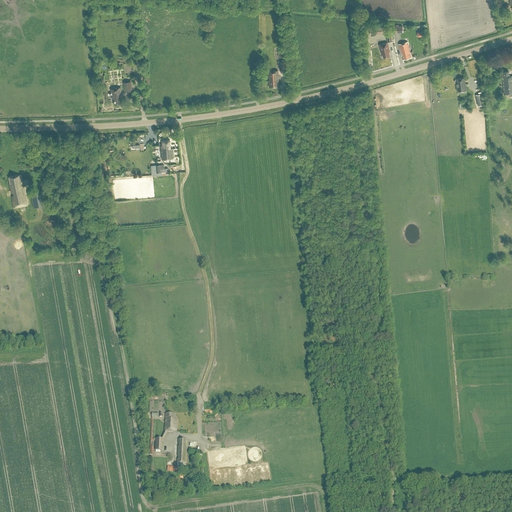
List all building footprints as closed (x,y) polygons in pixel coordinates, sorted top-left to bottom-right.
[(391,26),(381,27),(382,31),(386,30),(387,30),(387,31),(388,41),(393,41),(391,26)] [(411,57),(409,48),(407,41),(398,44),(400,51),(402,50),(404,58),(411,57)] [(382,53),(383,57),(390,56),(388,50),(389,49),(387,42),(379,44),(381,53),(382,53)] [(278,70),(268,70),(268,78),(269,78),(269,81),(268,81),(269,87),(276,86),(277,86),(277,81),(278,81),(279,81),(278,70)] [(511,76),(509,76),(508,71),(502,72),(504,94),(511,93),(511,76)] [(465,89),(464,77),(455,78),(456,79),(455,79),(454,80),(455,82),(456,83),(457,91),(465,89)] [(123,82),(125,91),(132,90),(131,81),(123,82)] [(108,89),(103,89),(104,97),(108,96),(108,95),(109,95),(108,95),(111,94),(111,95),(111,98),(111,99),(113,98),(114,104),(121,103),(120,96),(121,96),(121,94),(122,94),(121,87),(110,88),(110,92),(108,93),(108,89)] [(170,148),(169,140),(162,140),(162,146),(160,146),(161,159),(173,158),(172,148),(170,148)] [(156,165),(151,165),(151,174),(152,175),(162,174),(162,172),(156,172),(156,165)] [(22,184),(20,175),(8,177),(10,183),(9,183),(11,192),(13,192),(13,196),(11,196),(14,208),(27,205),(23,184),(22,184)] [(30,193),(33,208),(45,206),(42,191),(30,193)] [(166,415),(165,432),(172,432),(172,431),(176,431),(175,420),(173,420),(174,415),(166,415)] [(164,439),(155,439),(155,451),(163,452),(163,447),(162,447),(163,443),(164,439)] [(185,464),(186,464),(187,440),(178,440),(178,444),(179,444),(178,447),(177,457),(178,457),(178,459),(177,459),(177,464),(178,464),(185,464)] [(185,473),(185,468),(185,464),(178,464),(177,467),(177,472),(185,473)]
